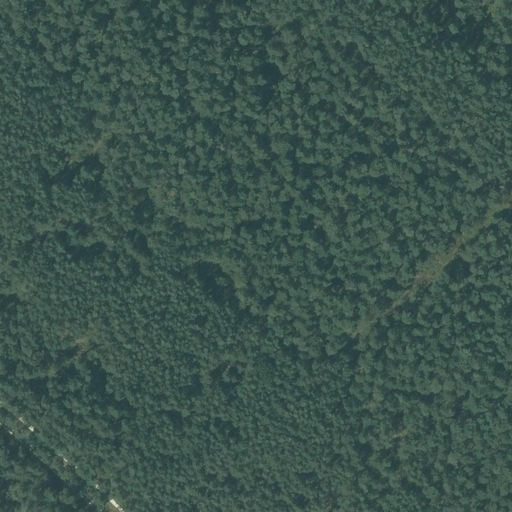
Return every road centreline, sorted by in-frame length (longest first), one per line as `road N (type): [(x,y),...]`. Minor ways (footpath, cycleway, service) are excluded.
road 1 (track): [(511,192),(350,122),(197,0)]
road 2 (track): [(0,421),(100,511)]
